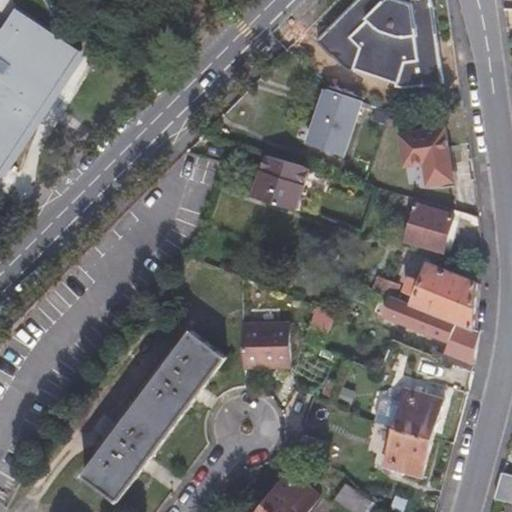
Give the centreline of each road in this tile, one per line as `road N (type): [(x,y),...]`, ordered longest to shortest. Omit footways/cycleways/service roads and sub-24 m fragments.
road 1 (tertiary): [(471,0),(502,139),(510,237),(496,403),(468,511)]
road 2 (secondary): [(0,277),(278,0)]
